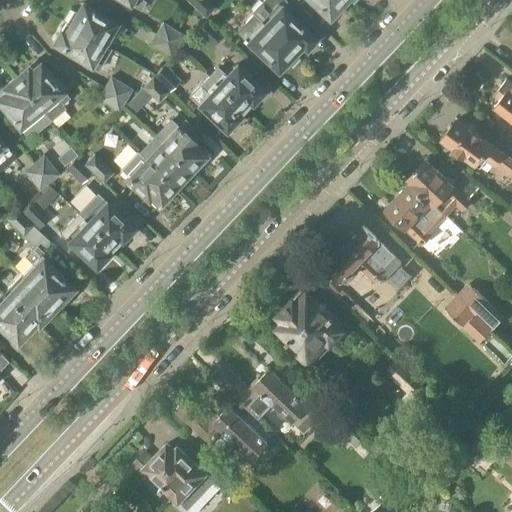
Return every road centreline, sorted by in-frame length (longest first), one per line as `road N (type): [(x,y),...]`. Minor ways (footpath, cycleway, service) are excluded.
road 1 (tertiary): [(2,511),(484,0)]
road 2 (tertiary): [(416,0),(0,446)]
